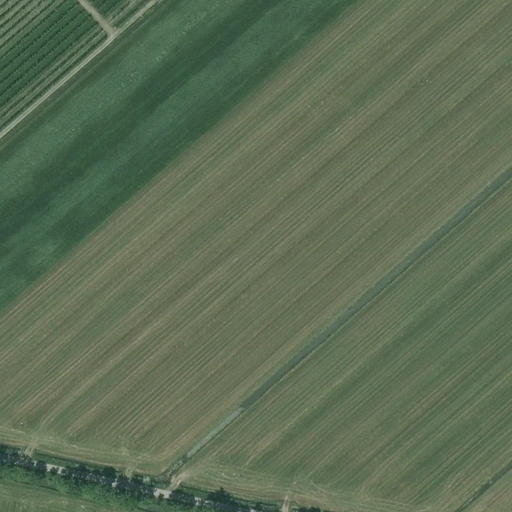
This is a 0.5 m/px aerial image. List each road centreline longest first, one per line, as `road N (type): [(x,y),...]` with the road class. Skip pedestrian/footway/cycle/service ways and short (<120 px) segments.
road 1 (unclassified): [(267,511),(0,456)]
road 2 (track): [(153,0),(0,133)]
